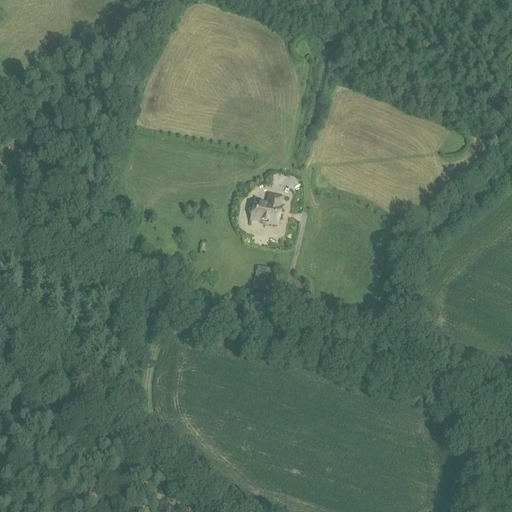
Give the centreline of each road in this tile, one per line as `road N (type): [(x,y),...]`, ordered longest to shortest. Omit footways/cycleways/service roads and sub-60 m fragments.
road 1 (track): [(0,255),(511,400)]
road 2 (track): [(304,219),(289,286),(267,311),(225,326),(179,319),(156,339),(146,437)]
road 3 (track): [(0,298),(229,511)]
